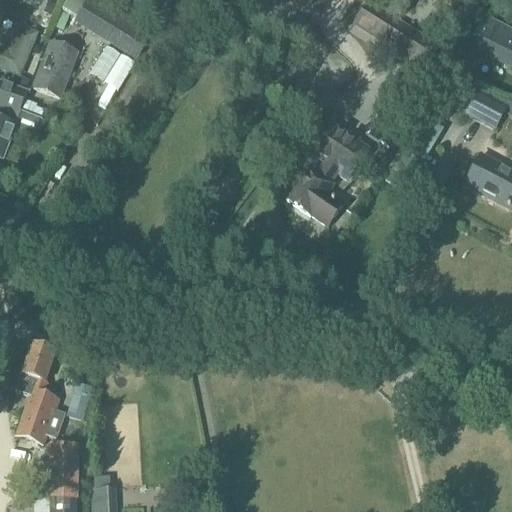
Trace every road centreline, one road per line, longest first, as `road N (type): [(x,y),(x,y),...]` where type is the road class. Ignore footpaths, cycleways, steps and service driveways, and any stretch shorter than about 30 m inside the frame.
road 1 (unknown): [(229,511),(172,293),(245,164),(385,82)]
road 2 (unclassified): [(511,392),(0,239)]
road 3 (unknown): [(24,246),(93,126),(159,38),(161,0)]
road 4 (unknown): [(396,358),(426,511)]
